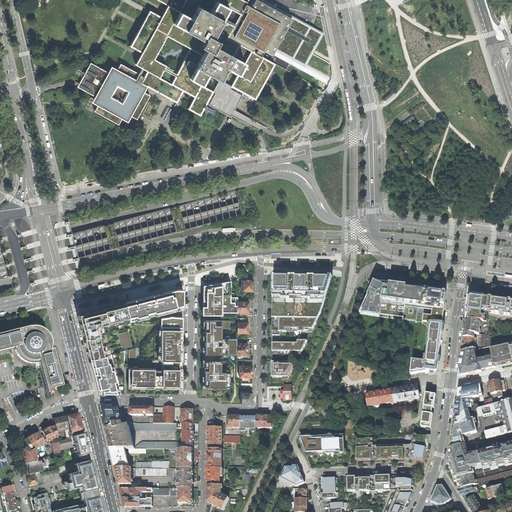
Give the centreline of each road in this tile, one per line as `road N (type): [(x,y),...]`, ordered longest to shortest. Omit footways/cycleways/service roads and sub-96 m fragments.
road 1 (trunk): [(511,41),(420,81),(299,176),(0,260)]
road 2 (trunk): [(0,271),(322,181),(401,112),(511,54)]
road 3 (secondary): [(0,284),(200,239),(373,235)]
road 4 (primary): [(251,183),(0,249)]
road 5 (secondary): [(273,164),(40,209)]
road 6 (residential): [(115,511),(203,511),(204,406)]
road 7 (residential): [(256,409),(260,250)]
road 8 (residential): [(189,403),(191,258)]
road 9 (secondary): [(62,291),(191,258)]
road 10 (residential): [(431,478),(402,468),(308,472)]
road 11 (secondary): [(260,250),(380,247)]
road 12 (secondary): [(369,111),(365,130),(345,147),(273,164)]
